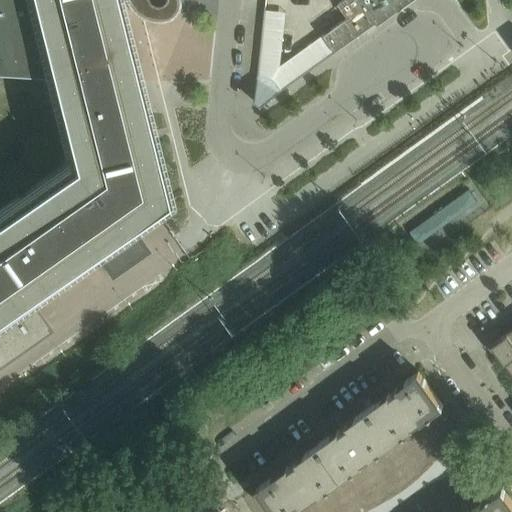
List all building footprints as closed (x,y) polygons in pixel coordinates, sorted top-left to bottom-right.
[(0,320),(170,201),(119,0),(0,0),(0,64),(43,67),(67,163),(0,209),(0,320)] [(343,0),(337,4),(347,18),(323,35),(323,36),(335,53),(344,46),(377,23),(378,26),(407,5),(414,0),(343,0)] [(254,102),(256,102),(261,105),(260,105),(261,106),(283,91),(276,81),(269,77),(257,76),(254,102)] [(469,190),(410,232),(419,244),(478,202),(469,190)] [(102,259),(113,273),(145,250),(144,249),(135,255),(126,242),(102,259)] [(0,331),(0,363),(48,330),(47,329),(39,335),(25,314),(0,331)] [(511,339),(507,333),(492,345),(511,372),(511,339)] [(368,409),(391,441),(442,404),(419,373),(368,409)] [(391,441),(368,409),(318,446),(341,478),(391,441)] [(292,511),(341,478),(318,446),(289,467),(259,488),(275,511),(292,511)] [(471,511),(511,511),(511,501),(503,489),(471,511)]
